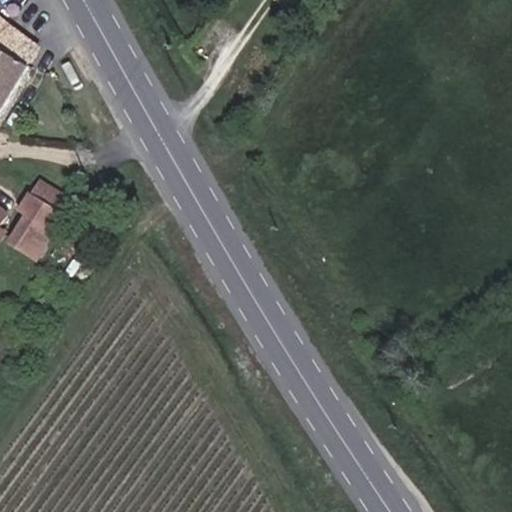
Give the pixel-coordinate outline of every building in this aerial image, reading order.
[(40,56),(38,52),(0,27),(0,102),(7,106),(40,56)] [(72,218),(81,203),(46,181),(37,196),(72,218)] [(36,275),(55,245),(72,218),(37,196),(25,216),(33,221),(10,258),(36,275)] [(0,240),(19,210),(0,197),(0,240)] [(144,319),(154,325),(169,301),(159,294),(144,319)]
